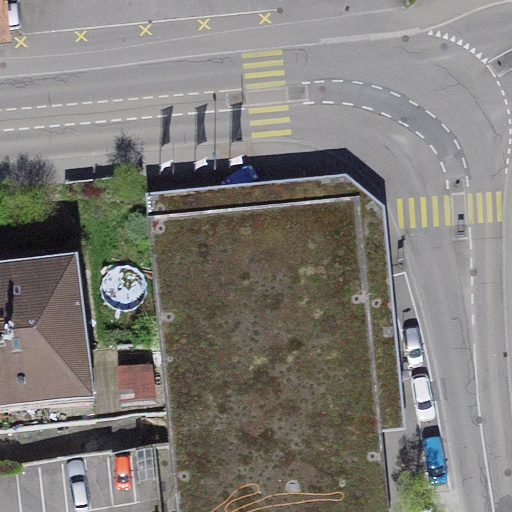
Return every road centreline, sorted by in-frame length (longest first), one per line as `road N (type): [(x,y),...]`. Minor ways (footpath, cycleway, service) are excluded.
road 1 (residential): [(415,114),(452,171),(503,511)]
road 2 (secondary): [(0,119),(317,90),(385,96)]
